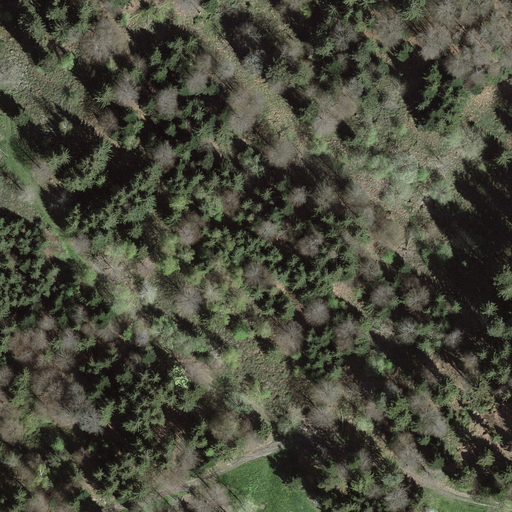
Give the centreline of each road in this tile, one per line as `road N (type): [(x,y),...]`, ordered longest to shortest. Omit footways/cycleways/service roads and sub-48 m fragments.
road 1 (track): [(0,95),(41,197),(129,296),(240,389),(309,436),(454,497),(511,507)]
road 2 (track): [(370,0),(339,82),(344,132),(379,188),(468,282),(511,300)]
road 3 (track): [(342,450),(286,450),(97,511)]
road 4 (track): [(0,321),(27,308),(129,296)]
